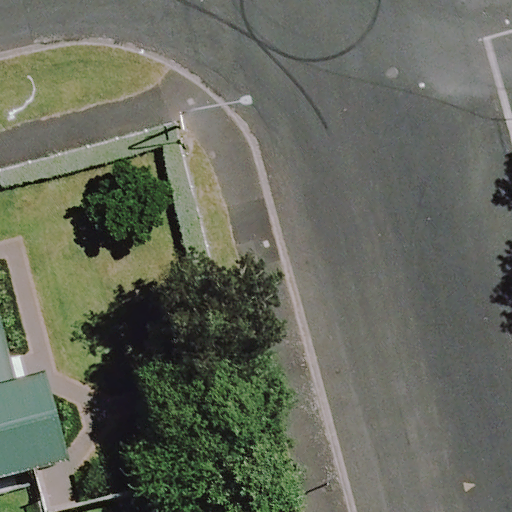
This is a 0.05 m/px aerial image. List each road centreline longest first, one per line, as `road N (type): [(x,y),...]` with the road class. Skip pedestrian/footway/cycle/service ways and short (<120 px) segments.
road 1 (residential): [(471,511),(365,71)]
road 2 (residential): [(365,71),(511,32)]
